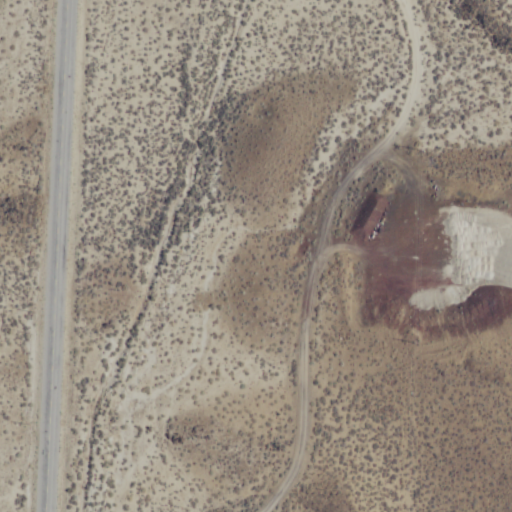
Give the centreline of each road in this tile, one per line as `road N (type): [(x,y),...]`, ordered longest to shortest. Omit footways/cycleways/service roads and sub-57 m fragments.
road 1 (track): [(401,0),(411,23),(413,93),(388,139),(340,186),(324,225),(306,315),(302,430),(293,462),(256,511)]
road 2 (tertiary): [(69,0),(45,511)]
